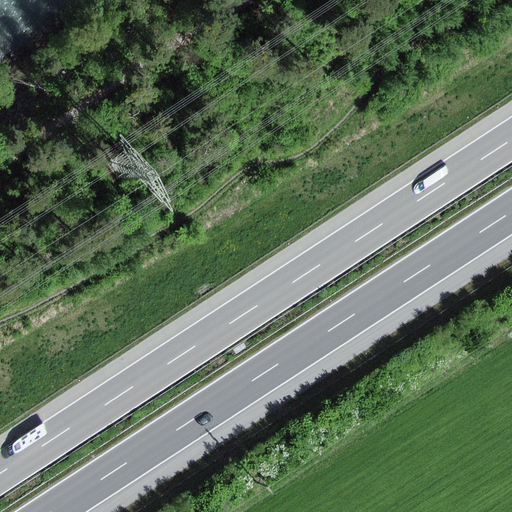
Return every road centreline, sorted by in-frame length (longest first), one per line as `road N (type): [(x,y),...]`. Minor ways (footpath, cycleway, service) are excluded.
road 1 (motorway): [(511,142),(0,478)]
road 2 (motorway): [(58,511),(511,215)]
road 3 (track): [(0,166),(243,0)]
